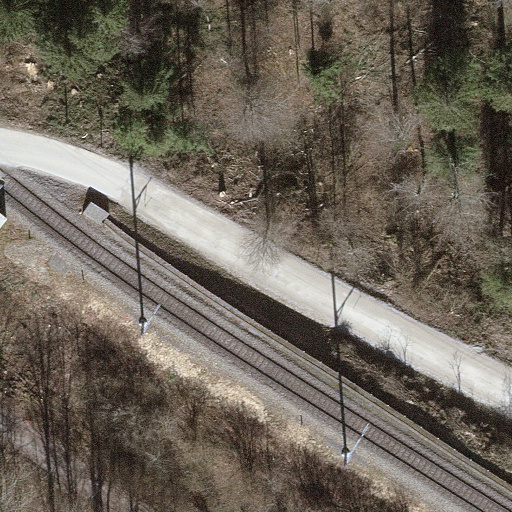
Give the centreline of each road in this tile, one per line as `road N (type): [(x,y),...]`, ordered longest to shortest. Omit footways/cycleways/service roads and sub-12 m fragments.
road 1 (track): [(0,145),(127,185),(313,293),(511,393)]
road 2 (track): [(0,416),(130,511)]
